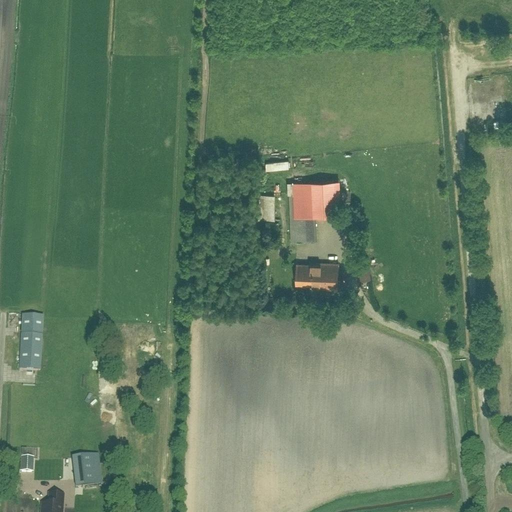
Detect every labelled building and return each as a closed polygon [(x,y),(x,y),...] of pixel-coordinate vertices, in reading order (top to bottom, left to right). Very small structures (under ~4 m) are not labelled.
[(288,167),(288,160),(264,161),(264,168),(288,167)] [(290,196),(291,240),(315,240),(314,215),(342,214),(341,180),(294,182),(295,196),(290,196)] [(255,217),(273,217),(273,193),(255,193),(255,217)] [(296,264),(296,287),(339,287),(339,264),(296,264)] [(367,266),(356,269),(360,281),(371,278),(367,266)] [(40,372),(43,318),(22,317),(19,371),(40,372)] [(76,488),(77,488),(101,485),(99,466),(98,455),(72,458),(76,488)] [(33,473),(33,460),(21,460),(20,473),(33,473)] [(62,505),(63,497),(49,496),(48,506),(42,505),(41,511),(60,511),(61,505),(62,505)]
